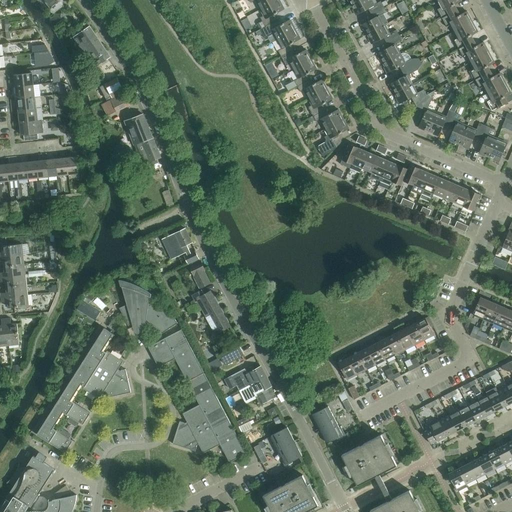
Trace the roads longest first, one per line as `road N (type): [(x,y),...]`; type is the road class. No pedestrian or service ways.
road 1 (residential): [(346,511),(212,261),(146,98),(82,0)]
road 2 (residential): [(366,416),(473,361),(452,316),(496,202)]
road 3 (residential): [(504,183),(377,126),(314,0)]
